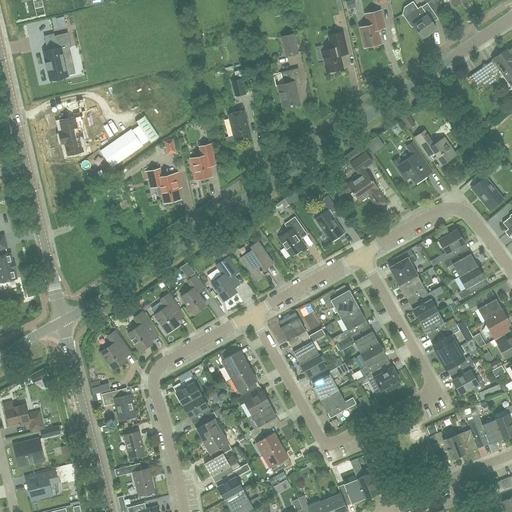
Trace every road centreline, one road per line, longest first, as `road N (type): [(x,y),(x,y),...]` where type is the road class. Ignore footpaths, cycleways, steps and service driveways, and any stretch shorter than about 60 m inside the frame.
road 1 (tertiary): [(61,321),(511,16)]
road 2 (residential): [(251,314),(325,446),(434,391),(361,256)]
road 3 (unclassified): [(61,321),(0,54)]
road 4 (residential): [(251,314),(153,374),(184,511)]
road 5 (tertiary): [(108,511),(61,321)]
road 6 (residential): [(511,276),(454,211),(361,256)]
road 7 (residential): [(361,256),(251,314)]
